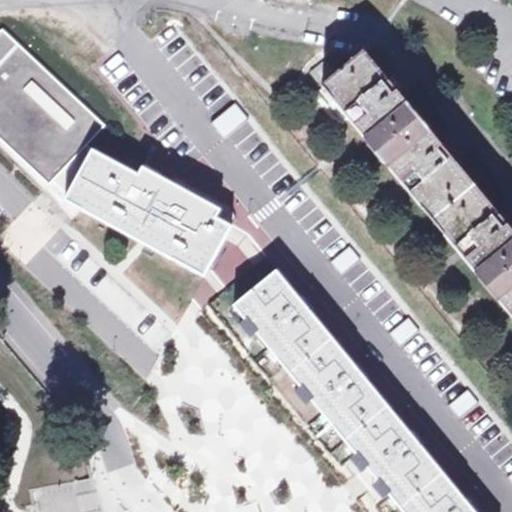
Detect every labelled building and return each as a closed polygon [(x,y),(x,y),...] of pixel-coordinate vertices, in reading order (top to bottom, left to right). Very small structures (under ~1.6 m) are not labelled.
[(0,138),(47,185),(52,180),(59,186),(67,194),(91,151),(86,144),(104,126),(2,28),(0,30),(0,138)] [(511,229),(360,50),(352,57),(333,72),(317,85),(511,314),(511,229)] [(333,72),(321,58),(305,71),(317,85),(333,72)] [(239,102),(214,123),(224,134),(249,114),(239,102)] [(47,185),(0,138),(0,144),(38,184),(70,219),(80,209),(63,200),(65,198),(67,194),(59,186),(52,180),(47,185)] [(511,144),(503,152),(511,162),(511,144)] [(214,219),(218,211),(131,163),(127,171),(91,151),(67,194),(65,198),(63,200),(80,209),(132,238),(139,242),(202,277),(223,239),(229,228),(214,219)] [(354,243),(330,264),(339,275),(364,254),(354,243)] [(387,494),(401,511),(474,511),(423,450),(402,425),(275,271),(232,307),(354,454),(360,461),(380,486),(387,494)] [(414,315),(388,335),(398,347),(423,326),(414,315)] [(470,384),(445,405),(455,416),(480,395),(470,384)]
